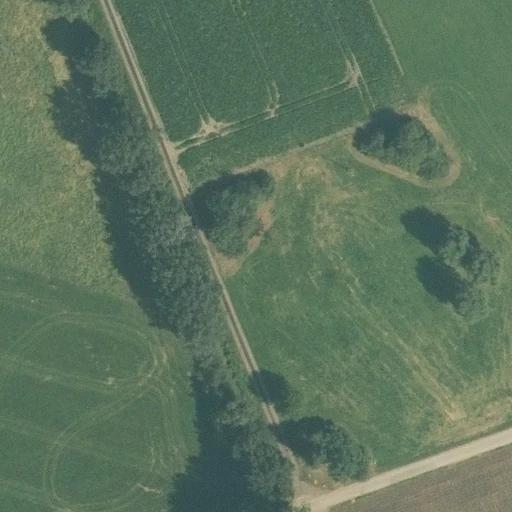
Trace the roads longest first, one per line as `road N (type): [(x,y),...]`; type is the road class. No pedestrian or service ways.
road 1 (track): [(313,503),(109,0)]
road 2 (track): [(313,503),(511,434)]
